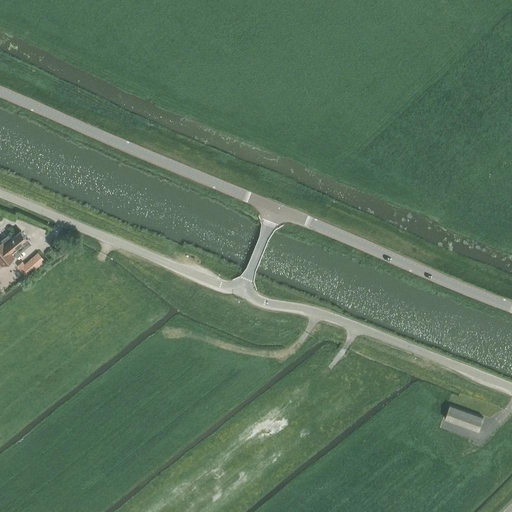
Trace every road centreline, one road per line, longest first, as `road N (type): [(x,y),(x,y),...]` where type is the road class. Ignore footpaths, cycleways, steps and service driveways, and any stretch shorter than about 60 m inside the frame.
road 1 (tertiary): [(274,209),(0,92)]
road 2 (unclassified): [(511,390),(314,311),(241,291)]
road 3 (unclassified): [(241,291),(0,195)]
road 4 (tertiary): [(274,209),(511,308)]
